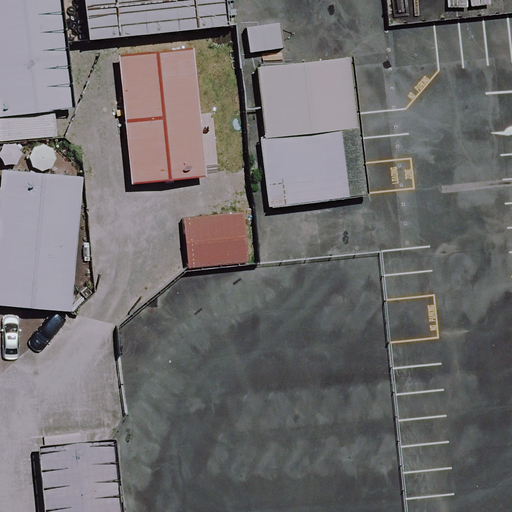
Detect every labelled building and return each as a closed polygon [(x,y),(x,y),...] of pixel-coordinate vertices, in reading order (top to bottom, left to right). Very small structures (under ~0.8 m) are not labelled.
[(88,0),(44,0),(15,3),(30,134),(103,125),(88,0)] [(249,0),(109,0),(116,55),(254,40),(249,0)] [(217,60),(148,68),(164,205),(233,197),(217,60)] [(352,133),(348,62),(259,67),(266,205),(344,201),(340,133),(352,133)] [(111,197),(37,186),(15,324),(89,336),(111,197)] [(150,227),(155,272),(193,268),(195,291),(256,284),(249,217),(150,227)] [(140,511),(135,458),(67,465),(72,511),(140,511)]
